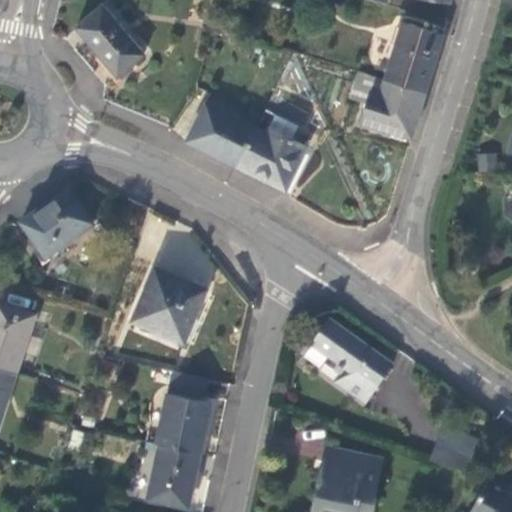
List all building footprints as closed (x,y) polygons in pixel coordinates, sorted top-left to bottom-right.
[(148,55),(107,3),(79,25),(101,52),(120,77),(148,55)] [(402,23),(386,79),(426,92),(435,62),(443,35),(402,23)] [(361,122),(410,138),(418,114),(426,92),(386,79),(358,71),(349,98),(367,104),(361,122)] [(206,103),(187,140),(212,153),(237,165),(255,129),(206,103)] [(265,134),(255,129),(237,165),(259,176),(284,189),(306,148),(291,141),(298,127),(275,115),(265,134)] [(478,153),(477,170),(495,171),(496,154),(478,153)] [(98,228),(79,188),(55,200),(29,213),(45,253),(98,228)] [(211,287),(161,267),(140,320),(190,339),(200,314),(211,287)] [(0,306),(0,359),(22,367),(42,311),(3,297),(0,306)] [(393,363),(329,316),(311,343),(329,355),(324,362),(339,373),(334,381),(365,403),(393,363)] [(0,420),(2,421),(22,367),(0,359),(0,420)] [(178,364),(164,438),(167,438),(206,446),(212,420),(216,396),(205,394),(210,371),(178,364)] [(474,453),(478,438),(444,426),(439,440),(474,453)] [(201,475),(206,446),(167,438),(156,492),(196,500),(201,475)] [(470,473),(474,453),(439,440),(431,459),(470,473)] [(374,511),(383,458),(325,446),(311,511),(374,511)] [(511,511),(511,486),(492,475),(470,511),(511,511)]
